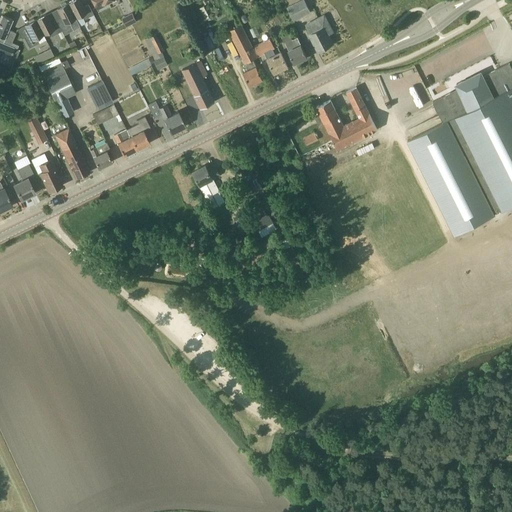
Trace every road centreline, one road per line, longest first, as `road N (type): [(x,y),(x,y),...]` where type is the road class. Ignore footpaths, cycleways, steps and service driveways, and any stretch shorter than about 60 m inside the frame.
road 1 (unclassified): [(42,212),(248,405),(352,449)]
road 2 (secondary): [(42,212),(334,69)]
road 3 (secondary): [(334,69),(436,31),(475,0)]
road 4 (secondary): [(462,0),(334,69)]
